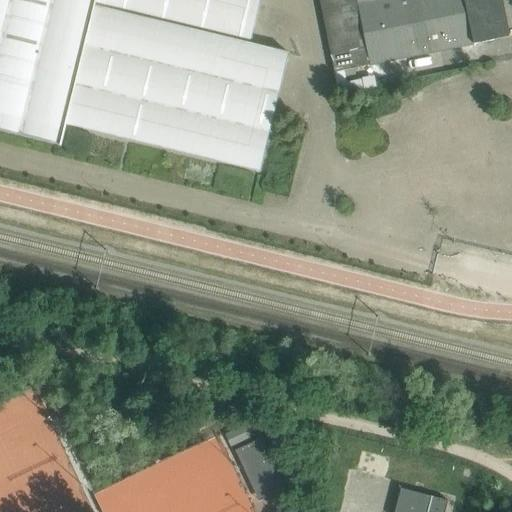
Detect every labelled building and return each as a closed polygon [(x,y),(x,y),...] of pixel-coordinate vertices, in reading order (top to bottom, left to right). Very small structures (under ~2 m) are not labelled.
[(0,0),(0,129),(20,134),(60,144),(65,124),(260,171),(264,152),(288,56),(250,46),(260,0),(0,0)] [(320,0),(335,73),(488,42),(491,41),(510,37),(502,0),(491,0),(465,6),(464,0),(320,0)] [(254,422),(237,430),(242,441),(260,433),(254,422)] [(260,481),(268,498),(286,489),(262,438),(235,451),(247,477),(260,481)] [(445,511),(448,501),(433,497),(431,496),(431,497),(401,489),(394,511),(445,511)]
